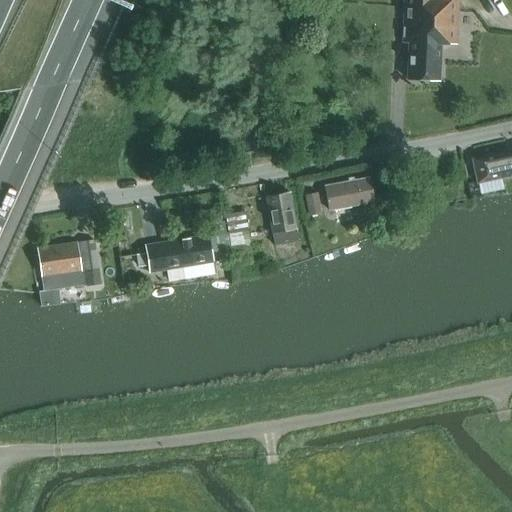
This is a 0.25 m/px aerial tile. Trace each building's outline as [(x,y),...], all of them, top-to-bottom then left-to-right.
[(404,0),(403,43),(408,43),(407,79),(439,80),(440,43),(457,44),(458,0),(404,0)] [(511,150),(480,157),(473,159),(478,182),(511,175),(511,150)] [(329,210),(374,202),(369,177),(325,186),(329,210)] [(266,198),(275,246),(299,241),(290,193),(266,198)] [(306,196),(309,216),(322,213),(318,194),(306,196)] [(219,208),(207,210),(209,223),(221,221),(219,208)] [(232,265),(233,265),(251,263),(247,231),(244,211),(226,214),(232,244),(230,244),(232,259),(232,265)] [(147,257),(136,259),(138,272),(149,270),(150,273),(232,259),(227,232),(145,245),(147,257)] [(80,242),(87,286),(101,284),(95,240),(80,242)] [(38,249),(44,291),(84,285),(77,243),(38,249)]
